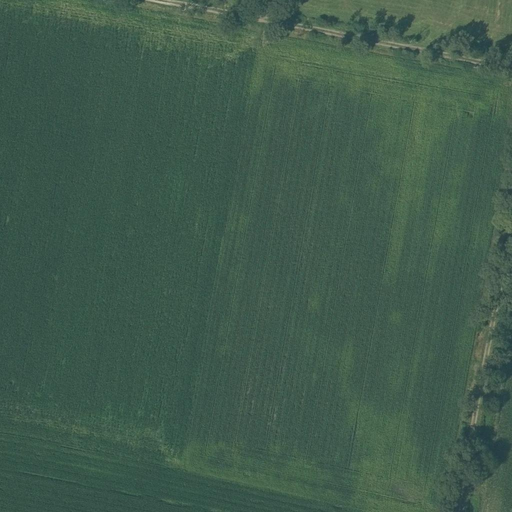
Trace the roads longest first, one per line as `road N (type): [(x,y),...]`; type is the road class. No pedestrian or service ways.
road 1 (track): [(156,0),(511,68)]
road 2 (track): [(457,511),(511,214)]
